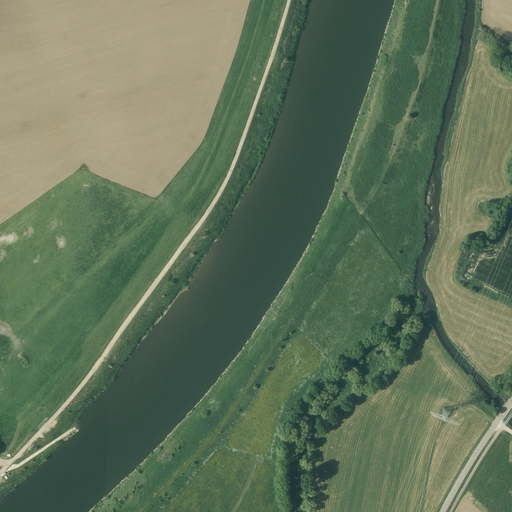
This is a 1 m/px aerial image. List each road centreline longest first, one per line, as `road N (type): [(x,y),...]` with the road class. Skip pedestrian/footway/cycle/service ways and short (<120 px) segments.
road 1 (track): [(289,0),(241,144),(205,218),(76,391),(0,473)]
road 2 (tertiary): [(443,511),(511,400)]
